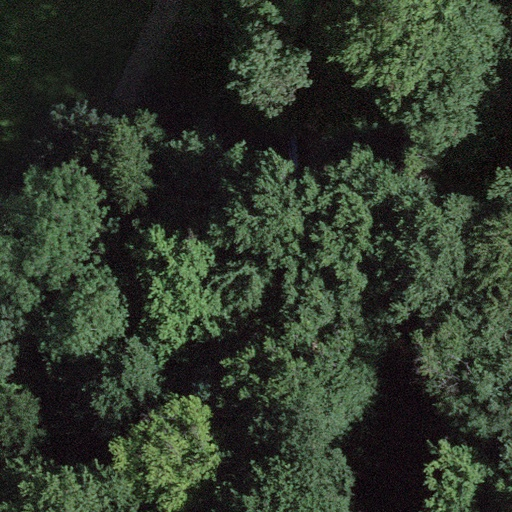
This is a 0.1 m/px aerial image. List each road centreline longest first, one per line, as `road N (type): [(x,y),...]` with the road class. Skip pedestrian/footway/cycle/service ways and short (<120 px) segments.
road 1 (track): [(275,511),(320,145),(310,0)]
road 2 (track): [(186,0),(0,418)]
